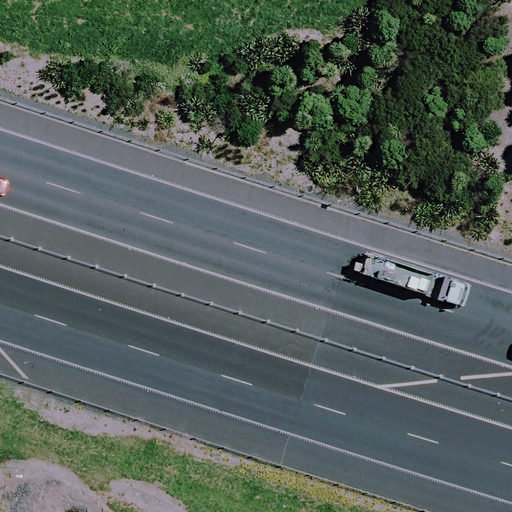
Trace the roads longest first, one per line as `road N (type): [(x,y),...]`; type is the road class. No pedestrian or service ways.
road 1 (motorway): [(511,468),(0,311)]
road 2 (motorway): [(0,166),(511,320)]
road 3 (track): [(511,2),(497,75),(511,136)]
